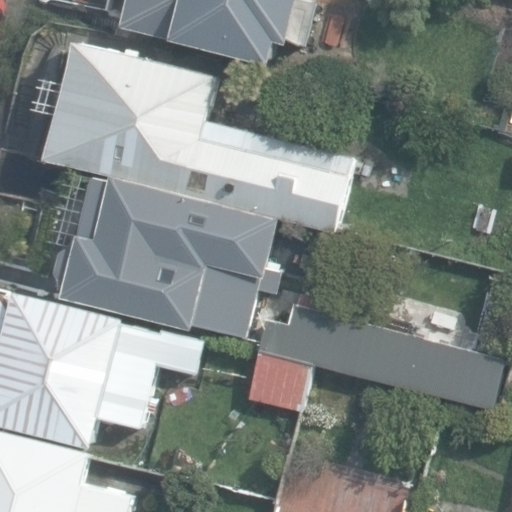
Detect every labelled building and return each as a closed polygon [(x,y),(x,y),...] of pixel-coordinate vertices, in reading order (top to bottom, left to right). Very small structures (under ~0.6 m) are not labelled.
[(305,2),(305,0),(132,0),(127,26),(178,38),(176,48),(275,71),(281,43),(308,49),(318,5),(305,2)] [(50,155),(340,227),(358,152),(215,117),(227,70),(80,33),(69,76),(45,70),(36,105),(61,111),(50,155)] [(0,176),(0,190),(60,204),(69,165),(6,147),(0,176)] [(201,323),(250,335),(262,287),(284,292),(288,272),(274,269),(286,216),(102,175),(86,241),(70,250),(65,272),(73,291),(71,296),(200,328),(201,323)] [(0,419),(98,446),(107,414),(148,425),(164,364),(203,374),(212,339),(169,328),(168,332),(131,323),(133,318),(27,290),(25,296),(11,292),(0,334),(0,419)] [(277,319),(268,351),(500,410),(511,361),(511,355),(369,319),(371,311),(346,305),(347,301),(309,292),(306,304),(301,303),(295,324),(277,319)] [(304,409),(315,366),(263,354),(253,397),(304,409)] [(134,511),(139,495),(90,482),(99,449),(0,423),(0,511),(134,511)] [(135,488),(172,498),(178,478),(141,468),(135,488)]
